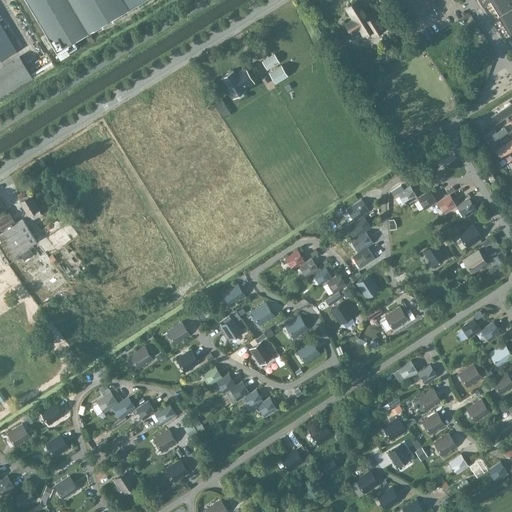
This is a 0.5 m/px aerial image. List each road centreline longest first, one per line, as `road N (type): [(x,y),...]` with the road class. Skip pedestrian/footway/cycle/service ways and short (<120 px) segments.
road 1 (unclassified): [(161,511),(511,274)]
road 2 (tertiary): [(0,169),(274,0)]
road 3 (unclassified): [(511,240),(445,124),(485,100),(498,51)]
road 4 (unclassified): [(176,391),(97,383),(79,394),(81,457),(100,502),(116,511)]
